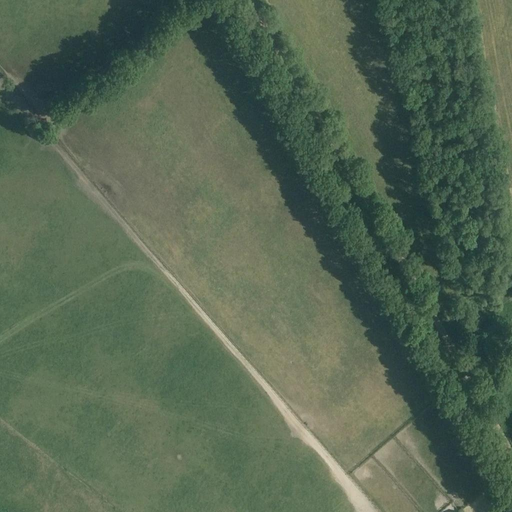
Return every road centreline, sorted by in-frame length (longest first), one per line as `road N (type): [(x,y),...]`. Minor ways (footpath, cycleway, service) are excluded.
road 1 (track): [(249,0),(511,456)]
road 2 (track): [(44,132),(374,511)]
